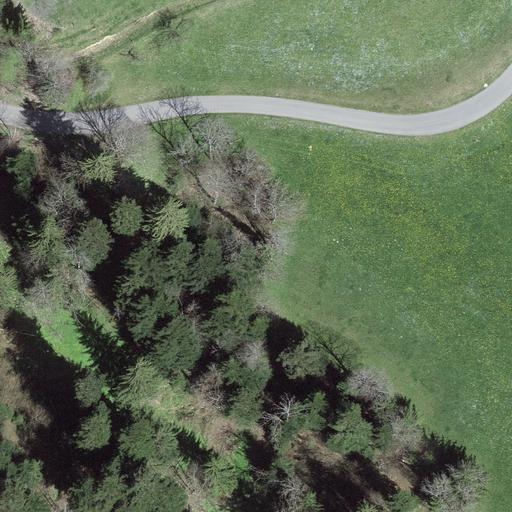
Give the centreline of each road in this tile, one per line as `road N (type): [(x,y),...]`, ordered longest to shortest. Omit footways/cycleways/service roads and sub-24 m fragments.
road 1 (unclassified): [(511,75),(485,101),(424,124),(246,102),(60,121),(0,109)]
road 2 (track): [(0,50),(55,64),(200,0)]
